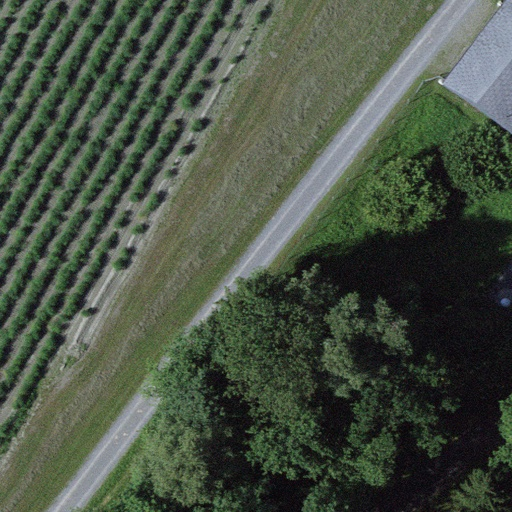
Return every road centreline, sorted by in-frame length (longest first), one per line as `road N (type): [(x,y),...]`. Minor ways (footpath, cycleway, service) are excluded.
road 1 (track): [(57,511),(464,0)]
road 2 (track): [(511,415),(472,435),(383,511)]
